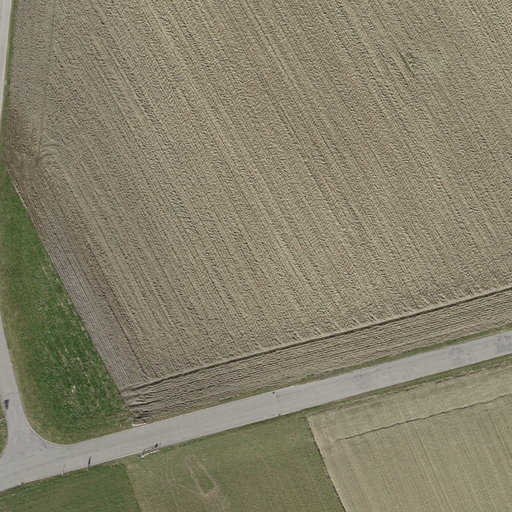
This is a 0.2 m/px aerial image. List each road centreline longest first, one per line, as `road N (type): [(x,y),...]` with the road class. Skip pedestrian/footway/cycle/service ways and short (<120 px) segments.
road 1 (tertiary): [(32,469),(511,342)]
road 2 (unclassified): [(32,469),(0,351)]
